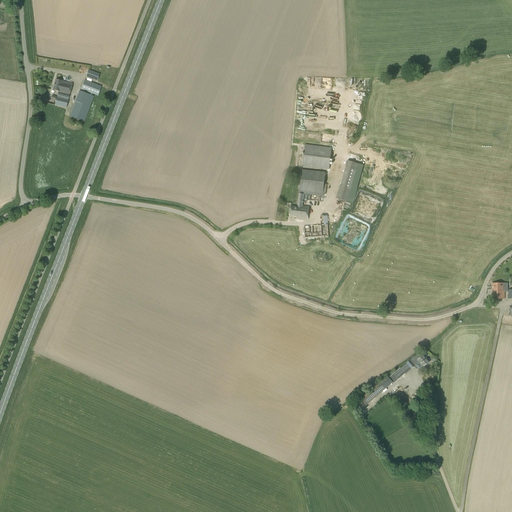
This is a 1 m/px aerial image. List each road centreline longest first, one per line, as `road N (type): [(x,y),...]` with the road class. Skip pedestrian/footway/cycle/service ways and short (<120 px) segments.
road 1 (unclassified): [(511,253),(476,302),(446,316),(345,314),(270,288),(198,221),(83,197)]
road 2 (primary): [(0,413),(83,197)]
road 3 (primary): [(83,197),(161,0)]
road 4 (unclassified): [(26,205),(20,0)]
